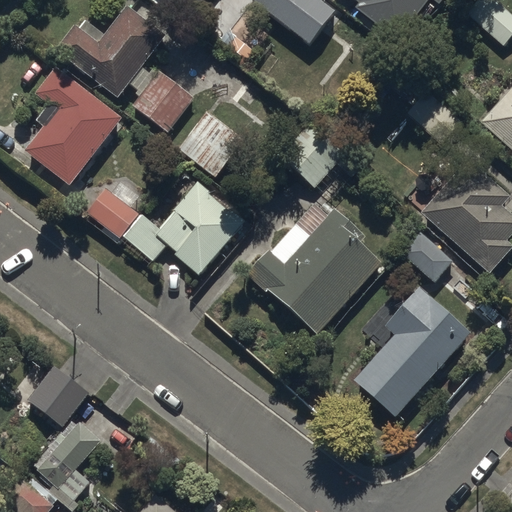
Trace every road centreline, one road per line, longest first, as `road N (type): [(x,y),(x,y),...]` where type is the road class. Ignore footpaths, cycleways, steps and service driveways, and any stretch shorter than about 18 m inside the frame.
road 1 (residential): [(0,237),(354,511)]
road 2 (residential): [(418,511),(511,406)]
